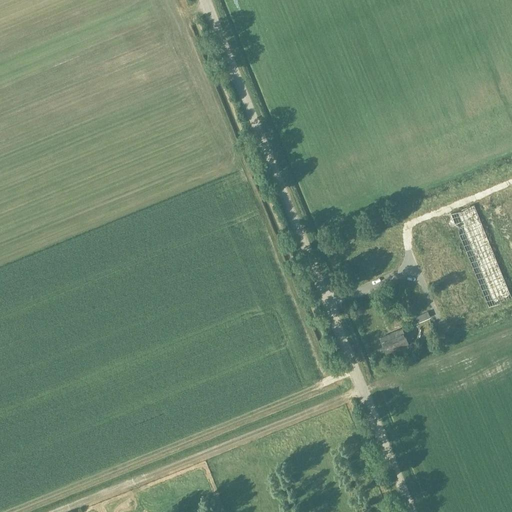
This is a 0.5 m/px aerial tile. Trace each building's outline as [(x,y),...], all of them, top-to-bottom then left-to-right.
[(511,188),(511,185),(482,195),(488,212),(494,210),(511,266),(511,188)] [(473,201),(414,222),(448,316),(463,310),(461,305),(469,302),(443,229),(458,224),(485,300),(506,292),(473,201)] [(414,324),(430,317),(427,311),(411,318),(414,324)] [(451,316),(453,322),(460,319),(458,313),(451,316)] [(379,338),(385,353),(393,350),(394,354),(409,348),(401,329),(379,338)]
